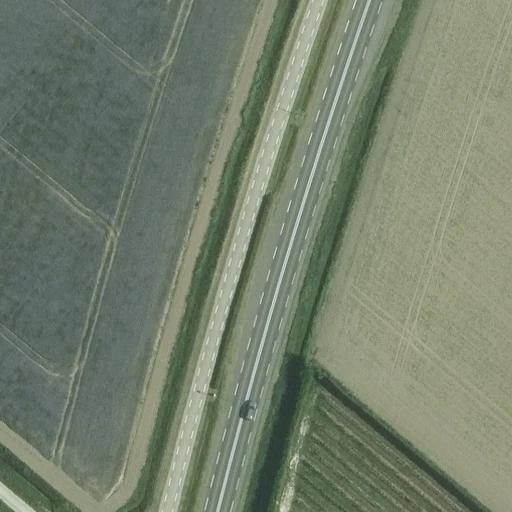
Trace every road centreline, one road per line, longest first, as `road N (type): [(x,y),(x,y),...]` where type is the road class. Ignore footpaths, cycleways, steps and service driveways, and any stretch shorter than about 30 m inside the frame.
road 1 (unclassified): [(164,511),(321,0)]
road 2 (primary): [(217,511),(316,157),(369,0)]
